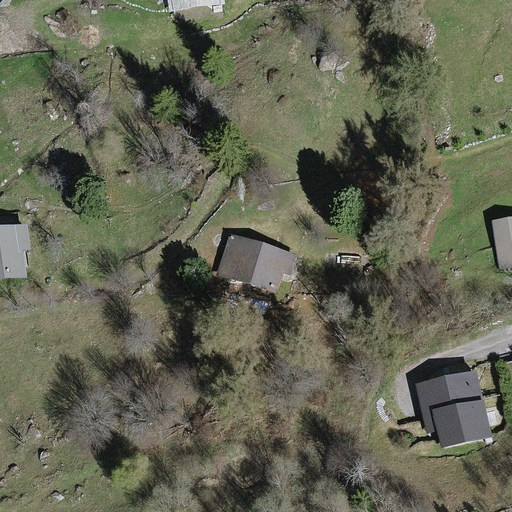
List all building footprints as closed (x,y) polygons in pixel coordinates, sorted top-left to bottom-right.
[(225,0),(164,0),(167,17),(226,9),(225,0)] [(511,222),(493,226),(503,272),(511,269),(511,222)] [(28,235),(0,237),(0,283),(34,280),(28,235)] [(300,262),(230,242),(219,281),(289,302),(300,262)] [(480,378),(420,392),(430,433),(440,430),(445,451),(495,439),(480,378)]
